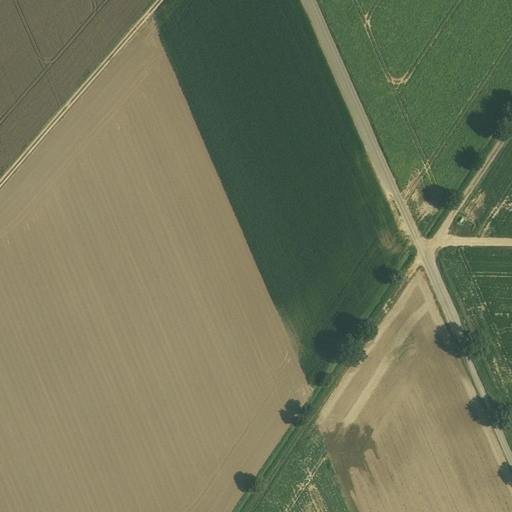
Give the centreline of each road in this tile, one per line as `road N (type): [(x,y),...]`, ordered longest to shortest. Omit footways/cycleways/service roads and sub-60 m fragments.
road 1 (unclassified): [(311,0),(511,455)]
road 2 (track): [(424,255),(245,511)]
road 3 (track): [(159,0),(0,184)]
road 4 (track): [(436,242),(511,127)]
